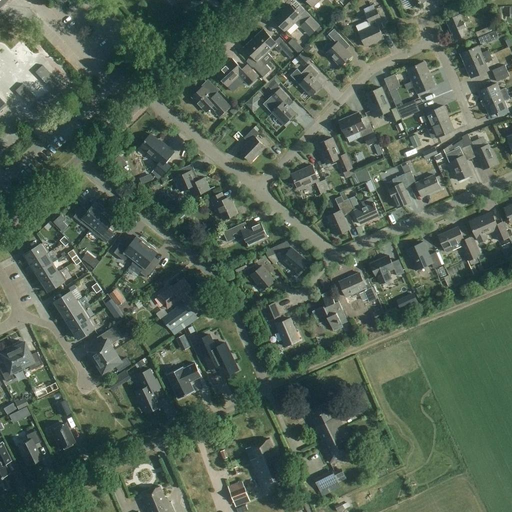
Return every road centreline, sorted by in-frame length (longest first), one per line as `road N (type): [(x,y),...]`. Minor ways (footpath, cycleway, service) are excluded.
road 1 (residential): [(15,511),(267,390),(216,281),(77,162)]
road 2 (track): [(511,283),(267,390)]
road 3 (residential): [(255,190),(371,69),(435,41)]
road 4 (residential): [(336,257),(511,180)]
road 5 (residential): [(157,104),(268,0)]
road 6 (residential): [(147,96),(249,0)]
road 7 (residential): [(157,104),(255,190)]
